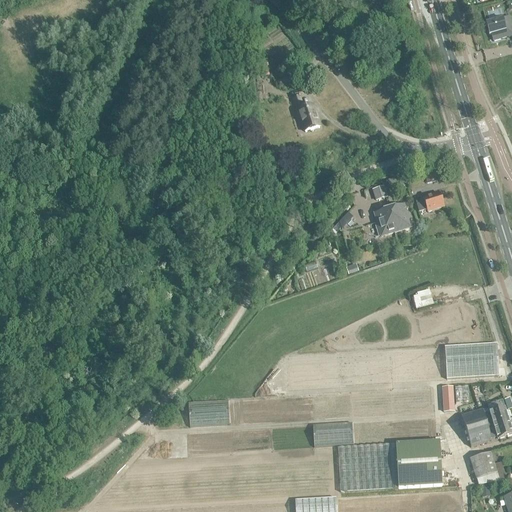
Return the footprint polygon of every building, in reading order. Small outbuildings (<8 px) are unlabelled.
[(493,42),(507,38),(505,31),(511,29),(511,27),(509,17),(486,24),(489,35),(491,35),(493,42)] [(321,129),(313,106),(304,109),(300,97),(292,100),(304,135),(321,129)] [(423,170),(427,184),(435,182),(432,168),(423,170)] [(376,201),(385,198),(386,198),(383,188),(373,191),(376,201)] [(419,212),(426,210),(427,213),(444,208),(441,198),(442,198),(441,194),(440,195),(439,194),(423,199),(424,203),(417,206),(419,212)] [(394,208),(389,209),(393,223),(391,223),(394,233),(411,228),(409,221),(404,205),(395,208),(395,207),(394,208)] [(381,237),(394,233),(391,223),(393,223),(389,209),(384,211),(383,211),(374,214),(376,223),(375,224),(378,237),(380,236),(381,237)] [(356,266),(346,269),(348,276),(358,272),(356,266)] [(416,309),(434,305),(430,290),(413,295),(416,309)] [(341,385),(393,384),(392,351),(340,352),(341,385)] [(230,400),(231,425),(270,424),(269,399),(230,400)] [(506,412),(505,408),(483,415),(487,426),(510,419),(507,412),(506,412)] [(491,440),(490,437),(487,426),(483,415),(482,411),(461,417),(470,448),(492,442),(491,440)] [(497,440),(511,435),(511,431),(511,427),(511,426),(510,419),(487,426),(490,437),(496,436),(497,440)] [(272,429),(232,430),(233,452),(273,451),(272,429)] [(392,490),(443,486),(440,443),(435,443),(389,446),(392,490)] [(478,486),(498,480),(490,454),(470,460),(478,486)] [(489,486),(481,487),(482,498),(490,497),(489,486)] [(420,492),(420,511),(462,511),(461,491),(420,492)]
